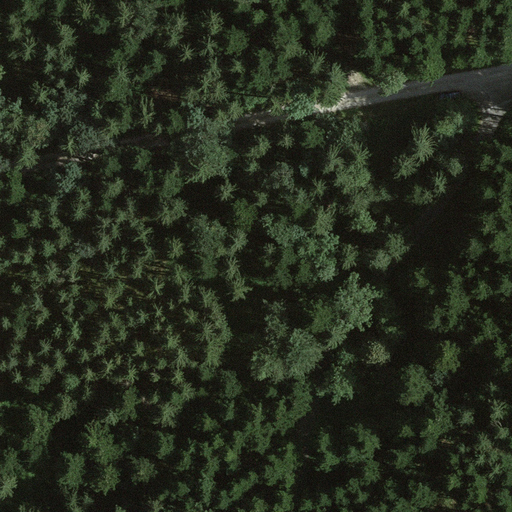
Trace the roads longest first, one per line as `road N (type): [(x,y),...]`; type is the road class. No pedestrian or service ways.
road 1 (track): [(0,175),(511,71)]
road 2 (track): [(511,79),(429,213),(345,324),(300,443),(289,511)]
